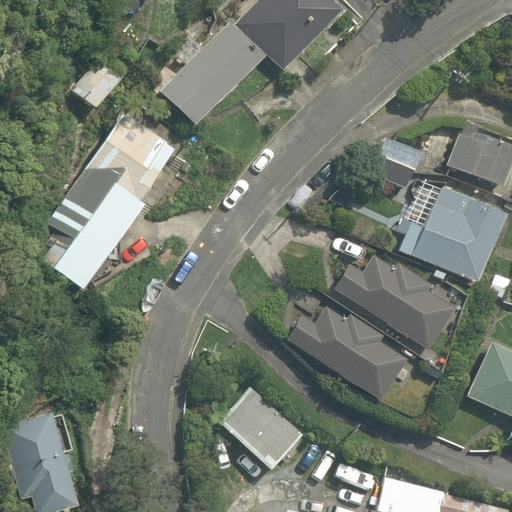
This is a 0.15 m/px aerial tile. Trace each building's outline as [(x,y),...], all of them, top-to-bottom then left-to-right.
[(276,71),(334,10),(324,0),(251,0),(227,25),(276,71)] [(249,60),(212,22),(145,87),(182,125),(249,60)] [(113,79),(94,59),(61,91),(80,111),(113,79)] [(171,149),(115,111),(19,253),(75,291),(171,149)] [(511,146),(511,142),(460,122),(442,168),(495,189),(511,146)] [(410,156),(375,141),(360,177),(395,192),(410,156)] [(511,164),(498,201),(511,206),(511,164)] [(511,257),(511,250),(502,247),(510,222),(511,222),(511,213),(414,180),(387,260),(498,298),(511,257)] [(342,258),(323,285),(420,352),(443,318),(415,298),(423,287),(372,252),(359,270),(342,258)] [(338,317),(319,303),(309,317),(298,309),(276,340),(368,404),(399,359),(372,341),(375,336),(342,313),(338,317)] [(511,440),(511,356),(480,342),(455,398),(504,420),(497,434),(511,440)] [(291,430),(246,387),(208,427),(253,470),(291,430)] [(65,473),(61,451),(52,453),(45,418),(0,426),(0,432),(12,496),(20,495),(23,509),(61,502),(56,474),(65,473)] [(366,484),(341,476),(336,495),(360,502),(366,484)] [(499,511),(500,511),(375,479),(366,511),(499,511)] [(351,511),(354,507),(321,494),(314,511),(317,511),(351,511)]
